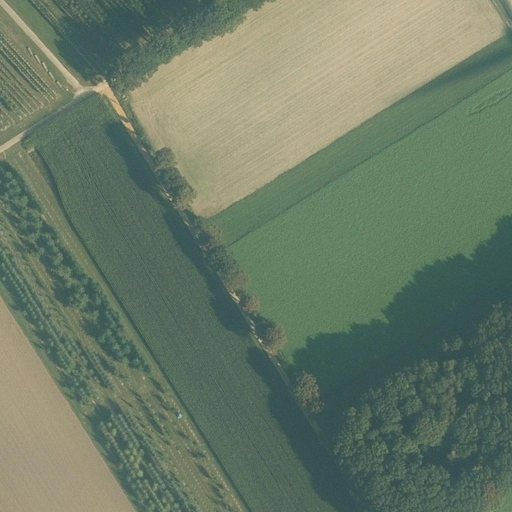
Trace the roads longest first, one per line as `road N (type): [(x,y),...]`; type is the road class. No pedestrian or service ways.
road 1 (track): [(369,511),(101,87)]
road 2 (track): [(101,87),(240,0)]
road 3 (track): [(81,100),(0,10)]
